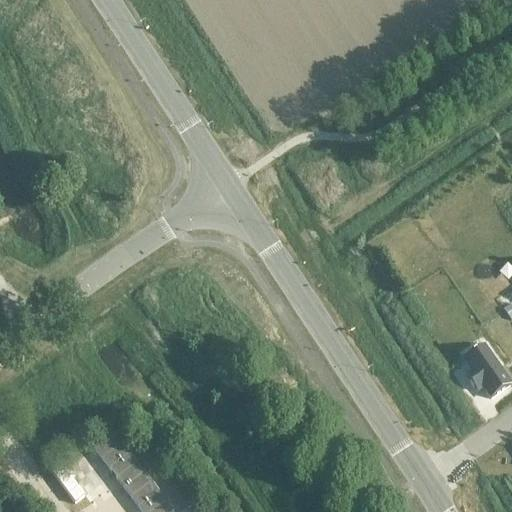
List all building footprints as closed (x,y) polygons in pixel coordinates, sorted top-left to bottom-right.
[(445,280),(459,275),(455,263),(441,268),(445,280)] [(511,307),(511,306),(503,311),(510,321),(511,320),(511,307)] [(510,386),(484,349),(465,362),(474,374),(468,378),(478,392),(483,388),(492,399),(510,386)] [(141,469),(160,500),(170,494),(150,463),(141,469)] [(172,494),(159,502),(136,465),(109,481),(127,510),(153,494),(162,508),(155,511),(170,511),(180,506),(172,494)]
